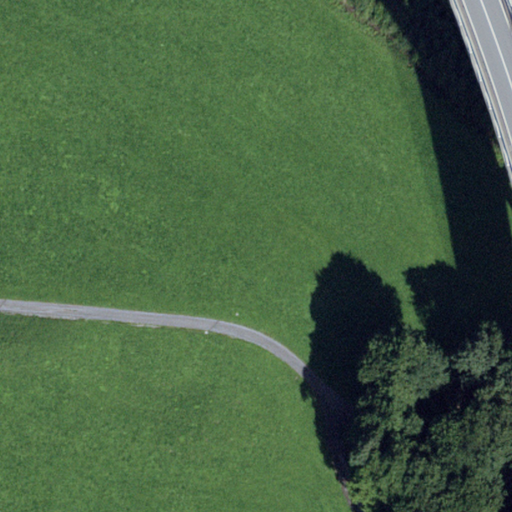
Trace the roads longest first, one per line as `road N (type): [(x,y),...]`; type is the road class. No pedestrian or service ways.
road 1 (track): [(511,476),(433,431),(344,410),(273,342),(233,329),(0,306)]
road 2 (track): [(360,511),(328,438),(322,390)]
